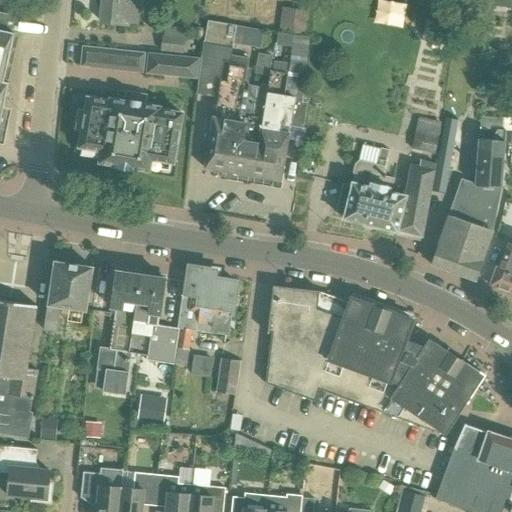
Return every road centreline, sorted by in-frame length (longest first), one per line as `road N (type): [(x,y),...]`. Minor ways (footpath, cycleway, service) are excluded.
road 1 (tertiary): [(511,345),(392,279),(31,212)]
road 2 (residential): [(31,212),(55,0)]
